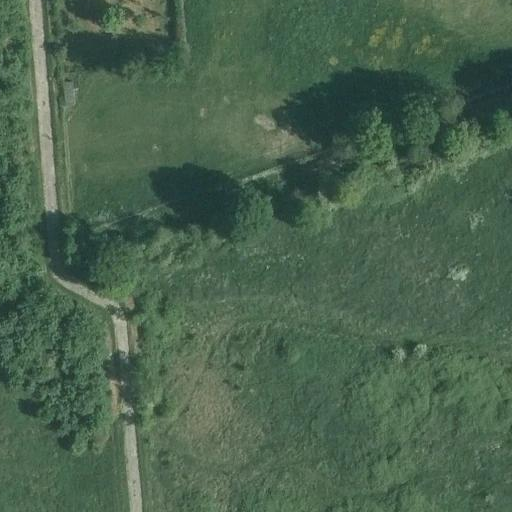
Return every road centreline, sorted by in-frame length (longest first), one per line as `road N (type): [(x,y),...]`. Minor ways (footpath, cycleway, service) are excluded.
road 1 (unclassified): [(511,90),(302,171)]
road 2 (track): [(302,171),(116,229)]
